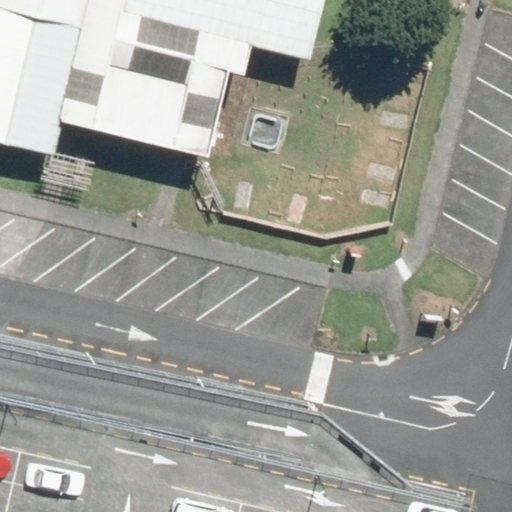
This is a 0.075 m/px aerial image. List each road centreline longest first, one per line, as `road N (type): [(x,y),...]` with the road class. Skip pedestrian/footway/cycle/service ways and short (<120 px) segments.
road 1 (unknown): [(374,511),(335,458),(225,347)]
road 2 (unknown): [(128,472),(291,511)]
road 3 (unknown): [(0,440),(128,472)]
